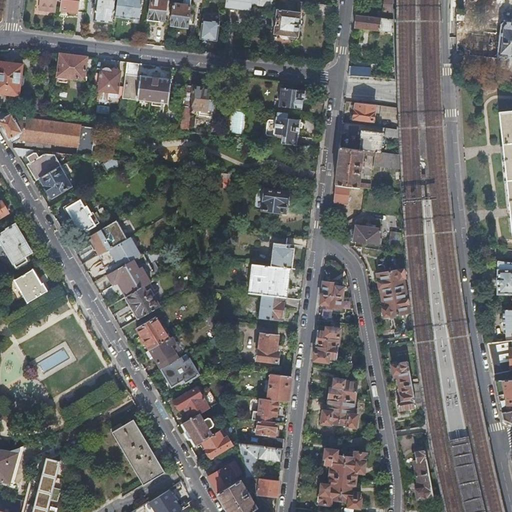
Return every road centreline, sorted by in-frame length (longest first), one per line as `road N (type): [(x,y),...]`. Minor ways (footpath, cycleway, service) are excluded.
road 1 (residential): [(0,147),(214,511)]
road 2 (residential): [(449,99),(470,315),(498,443)]
road 3 (residential): [(10,37),(324,74),(338,84)]
road 4 (residential): [(397,511),(360,276),(320,239)]
road 5 (residential): [(287,511),(320,239)]
road 6 (residential): [(320,239),(338,84)]
